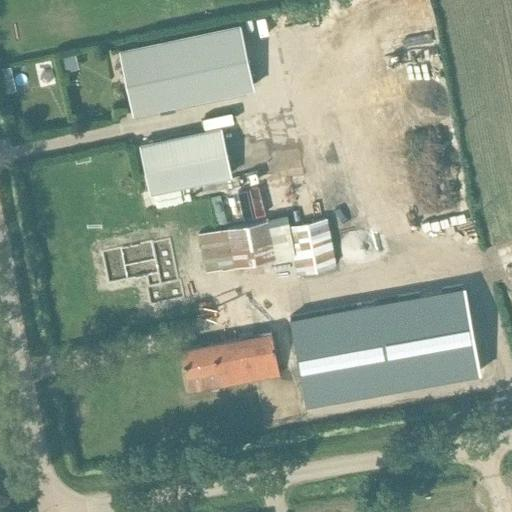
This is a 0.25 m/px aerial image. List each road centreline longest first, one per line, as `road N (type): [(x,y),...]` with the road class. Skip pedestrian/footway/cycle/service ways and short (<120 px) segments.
road 1 (unclassified): [(81,511),(511,440)]
road 2 (unclassified): [(53,511),(0,280)]
